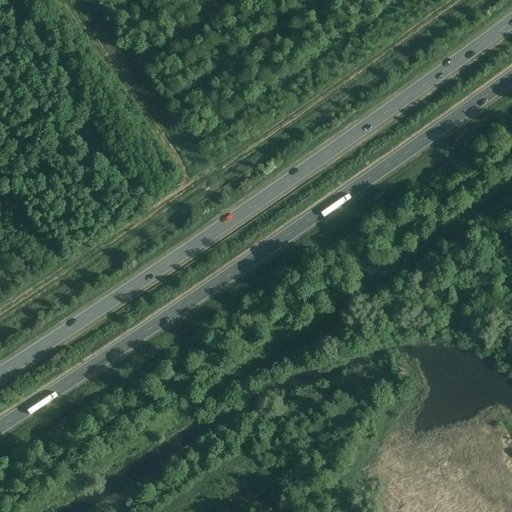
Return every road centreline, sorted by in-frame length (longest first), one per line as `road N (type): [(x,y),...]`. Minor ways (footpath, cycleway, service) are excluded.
road 1 (trunk): [(511,21),(0,374)]
road 2 (trunk): [(0,424),(511,77)]
